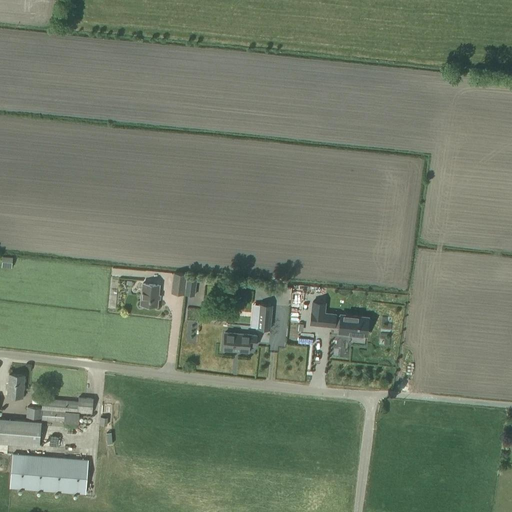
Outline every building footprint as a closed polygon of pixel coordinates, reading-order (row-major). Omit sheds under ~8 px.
[(2,257),(1,268),(11,269),(12,258),(2,257)] [(184,290),(186,277),(186,275),(173,273),(171,294),(184,295),(184,290)] [(184,294),(193,295),(195,278),(186,277),(184,290),(184,294)] [(142,284),(140,305),(156,307),(159,285),(142,284)] [(291,321),(302,321),(303,301),(292,300),(291,321)] [(325,303),(312,302),(310,324),(334,326),(334,325),(339,325),(339,333),(366,336),(366,328),(369,328),(370,319),(367,319),(367,318),(341,315),(340,316),(335,316),(335,314),(324,313),(325,303)] [(272,305),(259,304),(257,328),(269,329),(272,305)] [(224,332),(222,350),(248,352),(249,346),(255,347),(256,335),(224,332)] [(332,374),(359,374),(359,361),(333,360),(332,374)] [(9,374),(7,396),(22,398),(24,376),(9,374)] [(26,407),(26,418),(41,419),(63,421),(63,423),(77,424),(78,413),(91,414),(92,399),(78,398),(77,402),(42,399),(41,409),(26,407)] [(0,419),(0,443),(39,447),(41,423),(0,419)] [(11,454),(8,488),(85,494),(88,460),(11,454)]
